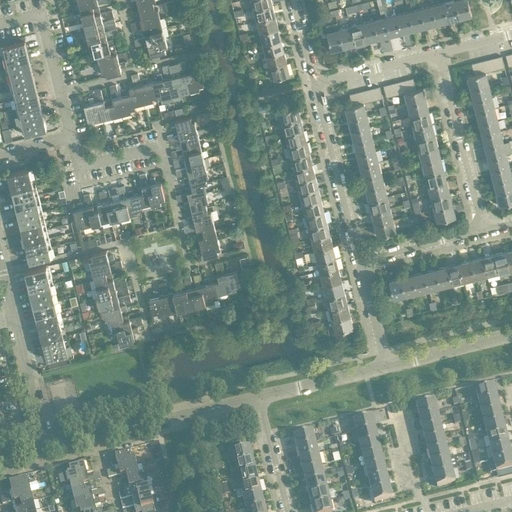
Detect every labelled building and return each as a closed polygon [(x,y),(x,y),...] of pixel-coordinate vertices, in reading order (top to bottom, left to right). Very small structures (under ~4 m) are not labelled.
[(91,0),(79,3),(81,13),(100,8),(98,4),(110,1),(109,0),(91,0)] [(132,0),(131,0),(132,5),(137,3),(139,8),(154,4),(153,0),(154,0),(132,0)] [(271,0),(251,0),(254,9),(272,4),(271,0)] [(384,13),(384,10),(380,0),(376,0),(378,4),(380,14),(384,13)] [(455,0),(451,0),(443,2),(448,20),(460,17),(455,0)] [(467,0),(455,0),(460,17),(472,14),(467,0)] [(443,2),(432,5),(436,23),(448,20),(443,2)] [(154,4),(139,8),(140,13),(134,15),(135,19),(141,18),(147,16),(148,21),(160,18),(158,8),(155,9),(154,4)] [(272,4),(254,9),(257,20),(275,16),(272,4)] [(432,5),(420,8),(425,26),(436,23),(432,5)] [(100,8),(81,13),(83,22),(96,19),(97,23),(103,22),(102,17),(107,16),(108,18),(114,16),(112,10),(101,12),(100,8)] [(420,8),(408,11),(413,29),(425,26),(420,8)] [(408,11),(397,14),(401,32),(413,29),(408,11)] [(397,14),(385,17),(390,35),(401,32),(397,14)] [(147,16),(141,18),(142,22),(136,24),(136,22),(130,23),(132,30),(143,27),(144,31),(163,27),(160,18),(148,21),(147,16)] [(275,16),(257,20),(260,32),(278,27),(275,16)] [(385,17),(373,20),(378,38),(390,35),(385,17)] [(96,19),(83,22),(85,31),(98,28),(99,33),(105,31),(104,26),(109,25),(110,27),(116,26),(114,19),(103,22),(97,23),(96,19)] [(373,20),(362,22),(366,41),(378,38),(373,20)] [(362,22),(350,25),(355,44),(366,41),(362,22)] [(350,25),(339,28),(343,47),(355,44),(350,25)] [(163,27),(144,31),(145,36),(134,39),(136,45),(141,44),(141,42),(146,40),(148,45),(148,46),(154,44),(153,39),(165,36),(163,27)] [(278,27),(260,32),(263,43),(281,39),(278,27)] [(98,28),(85,31),(88,41),(100,38),(101,42),(108,40),(106,35),(112,34),(112,36),(118,35),(117,28),(105,31),(99,33),(98,28)] [(331,50),(343,47),(339,28),(327,31),(331,50)] [(190,32),(184,34),(186,45),(193,44),(190,32)] [(24,36),(5,40),(6,44),(25,40),(24,36)] [(167,46),(165,36),(153,39),(154,44),(148,46),(148,45),(142,47),(143,51),(149,50),(150,55),(151,55),(158,53),(166,51),(164,47),(167,46)] [(100,38),(88,41),(90,50),(93,50),(94,54),(97,54),(97,53),(110,50),(110,49),(109,45),(114,44),(113,39),(108,40),(101,42),(100,38)] [(281,39),(263,43),(266,55),(284,50),(281,39)] [(3,45),(5,54),(27,49),(25,40),(6,44),(3,45)] [(116,48),(110,49),(110,50),(97,53),(97,54),(99,62),(112,59),(113,64),(119,62),(118,57),(123,56),(124,58),(130,57),(128,50),(117,53),(116,48)] [(27,49),(5,54),(7,63),(29,58),(27,49)] [(284,50),(266,55),(269,66),(287,62),(284,50)] [(502,55),(495,57),(498,68),(504,67),(502,55)] [(495,57),(490,58),(492,70),(498,68),(495,57)] [(29,58),(7,63),(10,72),(31,66),(29,58)] [(490,58),(484,60),(487,71),(492,70),(490,58)] [(112,59),(99,62),(102,72),(105,71),(106,76),(122,72),(120,67),(126,65),(125,61),(119,62),(113,64),(112,59)] [(484,60),(478,61),(481,73),(486,71),(487,71),(484,60)] [(184,61),(173,64),(181,93),(190,91),(187,78),(191,77),(190,71),(185,73),(184,67),(186,67),(184,61)] [(472,63),(474,74),(481,73),(478,61),(472,63)] [(287,62),(269,66),(272,79),(290,74),(287,62)] [(181,93),(173,64),(162,66),(163,72),(166,72),(167,77),(162,78),(164,84),(168,83),(171,96),(181,93)] [(188,66),(190,71),(191,77),(187,78),(190,91),(200,88),(199,85),(204,84),(200,69),(194,70),(193,65),(188,66)] [(31,66),(10,72),(12,81),(34,75),(31,66)] [(468,76),(471,88),(489,83),(486,71),(481,73),(474,74),(468,76)] [(129,87),(130,93),(131,92),(134,105),(143,103),(140,90),(145,89),(143,83),(139,84),(137,79),(139,79),(138,72),(131,74),(134,86),(129,87)] [(171,96),(168,83),(164,84),(162,78),(161,73),(156,74),(158,80),(153,81),(157,96),(158,99),(162,98),(171,96)] [(34,75),(12,81),(14,89),(36,84),(34,75)] [(142,77),(143,83),(145,89),(140,90),(143,103),(153,100),(152,97),(157,96),(153,81),(148,82),(146,76),(142,77)] [(414,77),(407,79),(410,90),(416,89),(414,77)] [(407,79),(401,80),(404,92),(405,92),(410,90),(407,79)] [(401,80),(395,82),(398,93),(404,92),(401,80)] [(395,82),(389,83),(392,95),(398,93),(395,82)] [(386,96),(392,95),(389,83),(383,85),(386,96)] [(489,83),(471,88),(474,100),(492,95),(489,83)] [(36,84),(14,89),(16,98),(38,93),(36,84)] [(112,97),(108,98),(112,116),(122,114),(119,102),(123,101),(121,95),(117,96),(115,90),(117,90),(116,84),(109,86),(112,97)] [(380,86),(373,87),(376,99),(383,97),(380,86)] [(373,87),(367,89),(370,100),(376,99),(373,87)] [(416,89),(410,90),(405,92),(408,104),(426,99),(423,87),(416,89)] [(98,100),(94,102),(95,108),(100,107),(103,119),(112,116),(108,98),(103,99),(100,88),(94,90),(95,95),(97,95),(98,100)] [(120,89),(121,95),(123,101),(119,102),(122,114),(131,112),(131,109),(135,108),(134,105),(131,92),(130,93),(126,94),(124,88),(120,89)] [(367,89),(361,90),(364,102),(370,100),(367,89)] [(361,90),(356,92),(358,103),(364,102),(361,90)] [(349,93),(352,105),(358,103),(356,92),(349,93)] [(38,93),(16,98),(18,107),(40,101),(38,93)] [(492,95),(474,100),(477,111),(495,107),(492,95)] [(93,121),(103,119),(100,107),(95,108),(94,102),(92,96),(88,97),(89,103),(84,104),(88,120),(92,118),(93,121)] [(426,99),(408,104),(411,115),(429,111),(426,99)] [(40,101),(18,107),(21,116),(42,110),(40,101)] [(346,107),(349,119),(367,114),(364,102),(358,103),(352,105),(346,107)] [(280,109),(283,122),(301,117),(298,105),(280,109)] [(495,107),(477,111),(480,123),(498,118),(495,107)] [(42,110),(21,116),(23,124),(45,119),(42,110)] [(429,111),(411,115),(414,127),(432,122),(429,111)] [(367,114),(349,119),(351,130),(370,126),(367,114)] [(172,131),(177,130),(184,128),(185,133),(197,130),(195,120),(192,120),(191,116),(175,120),(176,125),(171,126),(172,131)] [(301,117),(283,122),(285,133),(304,129),(301,117)] [(498,118),(480,123),(482,135),(501,130),(498,118)] [(45,119),(23,124),(25,134),(47,128),(45,119)] [(432,122),(414,127),(417,139),(435,134),(432,122)] [(370,126),(351,130),(354,142),(373,137),(370,126)] [(184,128),(177,130),(179,134),(173,136),(173,134),(167,135),(168,142),(180,139),(181,143),(199,139),(197,130),(185,133),(184,128)] [(304,129),(285,133),(288,145),(307,140),(304,129)] [(501,130),(482,135),(485,146),(504,142),(501,130)] [(435,134),(417,139),(420,150),(438,146),(435,134)] [(373,137),(354,142),(357,153),(375,149),(373,137)] [(199,139),(181,143),(182,148),(171,151),(172,157),(178,156),(178,154),(183,153),(184,157),(190,156),(189,151),(202,148),(199,139)] [(307,140),(288,145),(291,156),(310,152),(307,140)] [(504,142),(485,146),(488,158),(507,153),(504,142)] [(438,146),(420,150),(422,162),(441,157),(438,146)] [(190,156),(184,157),(173,160),(175,167),(180,165),(180,163),(185,162),(187,166),(187,167),(193,165),(192,160),(204,157),(202,148),(189,151),(190,156)] [(375,149),(357,153),(360,165),(378,161),(375,149)] [(310,152),(291,156),(294,168),(313,164),(310,152)] [(507,153),(488,158),(491,170),(509,165),(507,153)] [(187,167),(187,166),(175,169),(177,176),(183,175),(182,173),(188,171),(189,176),(195,174),(194,170),(206,167),(204,157),(192,160),(193,165),(187,167)] [(441,157),(422,162),(425,174),(444,169),(441,157)] [(378,161),(360,165),(363,177),(381,172),(378,161)] [(313,164),(294,168),(297,180),(315,175),(313,164)] [(511,175),(509,165),(491,170),(494,181),(511,176),(511,175)] [(7,173),(9,182),(31,177),(29,167),(7,173)] [(195,174),(189,176),(183,177),(184,182),(190,180),(191,185),(204,182),(204,183),(207,182),(206,178),(209,177),(206,167),(194,170),(195,174)] [(444,169),(425,174),(428,185),(447,181),(444,169)] [(381,172),(363,177),(366,188),(384,184),(381,172)] [(137,187),(139,193),(142,205),(151,203),(148,191),(153,189),(151,184),(146,185),(145,179),(147,179),(146,173),(139,175),(142,186),(137,187)] [(315,175),(297,180),(300,192),(318,187),(315,175)] [(511,176),(494,181),(497,193),(511,189),(511,176)] [(31,177),(9,182),(11,191),(33,185),(31,177)] [(150,178),(151,184),(153,189),(148,191),(151,203),(161,201),(160,198),(165,196),(162,184),(161,181),(156,182),(154,177),(150,178)] [(228,177),(221,178),(223,187),(230,186),(228,177)] [(447,181),(428,185),(431,197),(449,192),(447,181)] [(188,196),(189,201),(195,199),(194,194),(206,191),(204,183),(204,182),(191,185),(186,186),(187,191),(175,194),(177,201),(183,199),(182,197),(188,196)] [(117,186),(120,197),(122,204),(117,205),(120,217),(129,215),(126,202),(131,201),(129,195),(125,196),(123,191),(125,190),(124,184),(117,186)] [(384,184),(366,188),(369,200),(387,195),(384,184)] [(33,185),(11,191),(14,200),(36,194),(33,185)] [(122,204),(120,197),(117,186),(108,188),(108,189),(111,200),(112,206),(108,207),(111,219),(120,217),(117,205),(122,204)] [(318,187),(300,192),(303,203),(321,199),(318,187)] [(128,189),(129,195),(131,201),(126,202),(129,215),(139,212),(138,209),(143,208),(142,205),(139,193),(134,194),(132,188),(128,189)] [(112,206),(111,200),(106,202),(105,196),(107,195),(105,190),(105,189),(98,191),(101,202),(97,203),(101,222),(111,219),(108,207),(112,206)] [(511,189),(497,193),(500,205),(511,201),(511,189)] [(195,199),(189,201),(184,202),(185,207),(190,205),(191,210),(207,206),(206,202),(209,201),(206,191),(194,194),(195,199)] [(449,192),(431,197),(434,208),(452,204),(449,192)] [(87,206),(83,207),(84,213),(89,212),(92,224),(101,222),(97,203),(92,204),(89,193),(83,195),(84,200),(86,200),(87,206)] [(36,194),(14,200),(16,208),(38,203),(36,194)] [(387,195),(369,200),(372,212),(390,207),(387,195)] [(321,199),(303,203),(306,215),(324,210),(321,199)] [(82,226),(92,224),(89,212),(84,213),(83,207),(81,201),(77,202),(78,208),(73,209),(77,225),(81,223),(82,226)] [(38,203),(16,208),(18,217),(40,212),(38,203)] [(452,204),(434,208),(437,221),(455,216),(452,204)] [(207,206),(191,210),(193,215),(187,216),(188,221),(194,220),(194,219),(200,218),(201,222),(213,219),(211,210),(208,210),(207,206)] [(390,207),(372,212),(375,223),(393,219),(390,207)] [(324,210),(306,215),(309,226),(327,222),(324,210)] [(40,212),(18,217),(20,226),(42,220),(40,212)] [(194,219),(194,220),(195,224),(189,226),(189,224),(183,225),(185,232),(196,229),(197,234),(216,229),(213,219),(201,222),(200,218),(194,219)] [(393,219),(375,223),(378,235),(396,231),(393,219)] [(42,220),(20,226),(23,235),(44,229),(42,220)] [(327,222),(309,226),(312,238),(330,234),(327,222)] [(44,229),(23,235),(25,243),(47,238),(44,229)] [(216,229),(197,234),(198,238),(187,241),(189,247),(194,246),(194,244),(199,243),(201,247),(207,246),(206,241),(218,238),(216,229)] [(330,234),(312,238),(315,250),(333,245),(330,234)] [(87,245),(105,242),(104,236),(86,239),(87,245)] [(47,238),(25,243),(27,252),(49,246),(47,238)] [(207,246),(201,247),(195,249),(196,253),(202,252),(203,257),(219,253),(217,249),(220,248),(218,238),(206,241),(207,246)] [(77,247),(75,241),(67,243),(69,249),(77,247)] [(333,245),(315,250),(318,261),(336,257),(333,245)] [(49,246),(27,252),(29,261),(51,256),(49,246)] [(89,259),(91,269),(104,266),(102,261),(109,260),(114,259),(113,254),(107,255),(106,250),(91,254),(92,259),(89,259)] [(506,251),(494,254),(499,272),(510,269),(506,251)] [(494,254),(482,256),(487,275),(499,272),(494,254)] [(482,256),(471,259),(475,278),(487,275),(482,256)] [(246,257),(240,259),(242,268),(248,267),(246,257)] [(336,257),(318,261),(320,273),(339,268),(336,257)] [(471,259),(459,262),(464,280),(475,278),(471,259)] [(104,266),(91,269),(94,279),(112,274),(111,270),(122,267),(121,260),(114,261),(115,263),(110,265),(109,260),(102,261),(104,266)] [(212,276),(214,281),(217,294),(218,294),(227,291),(224,279),(228,277),(227,272),(222,273),(221,267),(223,267),(221,261),(215,263),(217,274),(212,276)] [(459,262),(447,265),(452,283),(464,280),(459,262)] [(24,270),(27,280),(49,274),(46,265),(24,270)] [(225,266),(227,272),(228,277),(224,279),(227,291),(237,289),(236,286),(241,285),(237,269),(231,271),(230,265),(225,266)] [(447,265),(436,268),(440,286),(452,283),(447,265)] [(339,268),(320,273),(323,285),(342,280),(339,268)] [(436,268),(424,271),(429,289),(440,286),(436,268)] [(429,289),(424,271),(413,274),(417,292),(429,289)] [(193,274),(196,286),(197,292),(192,293),(196,305),(205,303),(202,291),(206,289),(205,283),(200,284),(199,279),(201,279),(199,273),(193,274)] [(49,274),(27,280),(29,289),(51,283),(49,274)] [(112,274),(94,279),(96,288),(108,285),(109,289),(116,288),(114,283),(120,281),(120,284),(126,282),(125,276),(113,278),(112,274)] [(413,274),(401,277),(405,295),(417,292),(413,274)] [(183,277),(186,288),(188,294),(183,295),(186,308),(196,305),(192,293),(197,292),(196,286),(191,287),(190,281),(192,281),(190,275),(183,277)] [(177,290),(172,291),(177,310),(186,308),(183,295),(188,294),(186,288),(182,289),(180,284),(182,283),(181,277),(174,279),(177,290)] [(217,294),(214,281),(209,282),(208,277),(203,278),(205,283),(206,289),(202,291),(205,303),(214,301),(219,300),(218,294),(217,294)] [(401,277),(389,280),(394,298),(405,295),(401,277)] [(342,280),(323,285),(326,296),(345,292),(342,280)] [(163,294),(159,295),(160,301),(165,300),(168,312),(177,310),(172,291),(168,293),(165,281),(158,283),(160,289),(162,288),(163,294)] [(51,283),(29,289),(31,297),(53,292),(51,283)] [(127,285),(116,288),(109,289),(108,285),(96,288),(98,297),(111,294),(112,299),(118,297),(117,293),(122,291),(123,293),(129,292),(128,289),(128,288),(127,285)] [(158,315),(168,312),(165,300),(160,301),(159,295),(157,290),(153,291),(154,296),(149,297),(152,311),(153,313),(157,312),(158,315)] [(53,292),(31,297),(33,306),(55,301),(53,292)] [(345,292),(326,296),(329,308),(347,304),(345,292)] [(111,294),(98,297),(101,306),(113,303),(114,308),(120,306),(119,302),(124,300),(125,302),(131,301),(129,294),(118,297),(112,299),(111,294)] [(55,301),(33,306),(35,315),(57,309),(55,301)] [(113,303),(101,306),(103,316),(106,316),(107,320),(110,320),(110,319),(123,316),(122,315),(121,311),(127,310),(126,305),(120,306),(114,308),(113,303)] [(347,304),(329,308),(332,320),(350,315),(347,304)] [(57,309),(35,315),(38,324),(59,318),(57,309)] [(128,314),(122,315),(123,316),(110,319),(110,320),(112,328),(125,325),(126,330),(132,328),(131,324),(136,322),(137,324),(143,323),(141,316),(130,319),(128,314)] [(350,315),(332,320),(335,331),(353,327),(350,315)] [(59,318),(38,324),(40,332),(62,327),(59,318)] [(134,338),(133,333),(138,331),(137,327),(132,328),(126,330),(125,325),(112,328),(115,338),(118,338),(119,342),(129,340),(134,338)] [(163,325),(152,328),(154,337),(165,334),(163,325)] [(62,327),(40,332),(42,341),(64,336),(62,327)] [(64,336),(42,341),(44,350),(66,344),(64,336)] [(130,345),(129,340),(119,342),(117,342),(118,348),(130,345)] [(66,344),(44,350),(46,359),(47,359),(68,354),(66,344)] [(68,354),(47,359),(49,368),(70,363),(68,354)] [(476,390),(479,402),(497,398),(494,386),(476,390)] [(497,398),(479,402),(482,414),(500,409),(497,398)] [(416,405),(419,417),(438,412),(435,400),(416,405)] [(500,409),(482,414),(485,426),(503,421),(500,409)] [(438,412),(419,417),(422,429),(440,424),(438,412)] [(372,416),(354,421),(357,433),(375,428),(372,416)] [(503,421),(485,426),(488,437),(506,433),(503,421)] [(440,424),(422,429),(425,440),(443,436),(440,424)] [(375,428),(357,433),(360,444),(378,440),(375,428)] [(294,436),(297,448),(315,443),(312,431),(294,436)] [(506,433),(488,437),(490,449),(509,444),(506,433)] [(443,436),(425,440),(428,451),(446,447),(443,436)] [(378,440),(360,444),(362,456),(381,451),(378,440)] [(163,460),(159,442),(151,444),(155,462),(163,460)] [(315,443),(297,448),(300,458),(318,454),(315,443)] [(509,444),(490,449),(493,460),(511,456),(509,444)] [(231,451),(234,463),(253,459),(250,447),(231,451)] [(446,447),(428,451),(431,464),(449,459),(446,447)] [(381,451),(362,456),(365,468),(384,463),(381,451)] [(131,453),(115,456),(117,462),(111,463),(112,468),(118,466),(123,465),(125,469),(137,466),(135,456),(132,457),(131,453)] [(318,454),(300,458),(303,471),(321,466),(318,454)] [(511,457),(511,456),(493,460),(496,472),(511,468),(511,457)] [(253,459),(234,463),(237,475),(255,470),(253,459)] [(449,459),(431,464),(434,475),(452,471),(449,459)] [(81,475),(87,474),(92,473),(91,468),(89,469),(87,463),(81,465),(81,462),(68,465),(70,473),(63,475),(65,484),(70,483),(82,480),(81,475)] [(384,463),(365,468),(368,479),(386,474),(384,463)] [(118,466),(119,471),(113,473),(113,470),(107,472),(109,479),(120,476),(121,481),(127,479),(139,476),(139,475),(137,466),(125,469),(123,465),(118,466)] [(321,466),(303,471),(306,482),(324,478),(321,466)] [(255,470),(237,475),(240,487),(258,482),(255,470)] [(452,471),(434,475),(437,487),(455,483),(452,471)] [(89,483),(100,481),(99,474),(93,475),(93,478),(88,479),(87,474),(81,475),(82,480),(70,483),(72,492),(90,488),(89,483)] [(149,488),(146,478),(143,479),(142,474),(139,475),(139,476),(127,479),(128,484),(123,485),(124,490),(129,488),(135,486),(136,491),(149,488)] [(386,474),(368,479),(371,491),(389,486),(386,474)] [(324,478),(306,482),(309,494),(327,489),(324,478)] [(25,479),(9,483),(11,488),(5,490),(6,494),(12,493),(18,491),(19,496),(31,493),(29,483),(26,484),(25,479)] [(258,482),(240,487),(243,498),(261,493),(258,482)] [(92,497),(98,496),(98,498),(104,496),(103,490),(97,491),(96,486),(90,488),(72,492),(74,502),(87,499),(88,504),(94,502),(92,497)] [(136,491),(135,486),(129,488),(124,490),(124,492),(119,494),(120,500),(132,498),(132,497),(138,496),(139,501),(151,497),(149,488),(136,491)] [(389,486),(371,491),(374,503),(392,498),(389,486)] [(327,489),(309,494),(312,506),(330,501),(327,489)] [(12,493),(13,498),(8,499),(7,497),(1,498),(3,505),(14,502),(15,507),(34,502),(31,493),(19,496),(18,491),(12,493)] [(261,493),(243,498),(246,510),(264,505),(261,493)] [(132,497),(132,498),(133,502),(127,504),(127,502),(121,503),(123,510),(134,507),(140,505),(141,510),(153,507),(151,497),(139,501),(138,496),(132,497)] [(87,499),(74,502),(77,511),(80,511),(79,511),(93,511),(96,511),(95,506),(100,505),(99,500),(94,502),(88,504),(87,499)] [(332,511),(330,501),(312,506),(313,511),(332,511)] [(34,502),(15,507),(16,511),(12,511),(33,511),(36,511),(34,502)]
